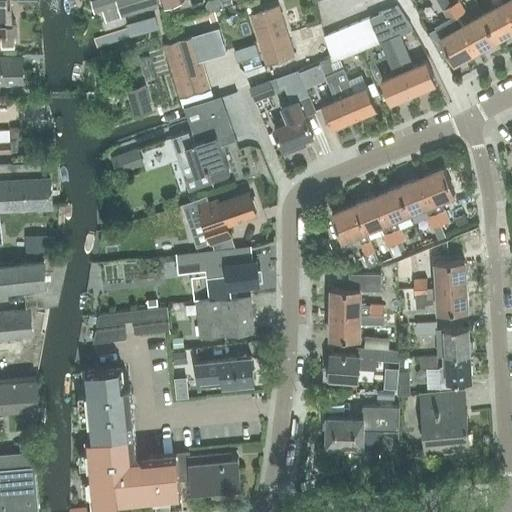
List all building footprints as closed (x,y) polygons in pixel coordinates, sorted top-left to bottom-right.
[(0,0),(0,38),(2,39),(2,44),(16,44),(15,20),(8,20),(7,0),(0,0)] [(94,0),(97,10),(104,8),(108,20),(159,4),(158,0),(94,0)] [(497,39),(483,14),(472,20),(460,0),(458,0),(451,4),(476,50),(497,39)] [(505,2),(504,0),(492,0),(496,7),(483,14),(497,39),(511,30),(511,16),(504,2),(505,2)] [(455,62),(476,50),(451,4),(443,9),(450,20),(428,32),(442,57),(450,53),(455,62)] [(267,64),(295,54),(278,6),(251,16),(267,64)] [(335,61),(341,59),(382,42),(394,38),(401,35),(413,30),(398,6),(326,35),(324,36),(331,55),(333,54),(335,61)] [(183,107),(204,102),(201,91),(210,89),(201,57),(221,50),(215,29),(194,34),(194,35),(165,44),(180,97),(183,107)] [(401,35),(394,38),(414,93),(436,83),(428,60),(414,66),(401,35)] [(395,74),(383,79),(392,102),(414,93),(394,38),(382,42),(391,64),(395,74)] [(344,68),(341,59),(335,61),(333,54),(331,55),(328,56),(354,118),(377,108),(372,97),(367,86),(354,92),(344,68)] [(0,83),(24,83),(23,56),(0,56),(0,83)] [(328,56),(316,61),(319,69),(318,69),(321,78),(326,76),(336,99),(322,105),(332,128),(354,118),(328,56)] [(273,79),(250,87),(254,98),(255,98),(273,91),(272,89),(294,81),(302,100),(284,107),(290,122),(275,128),(283,148),(286,154),(306,145),(304,139),(314,135),(306,116),(316,112),(310,96),(301,73),(299,69),(293,71),(277,77),(273,79)] [(153,109),(146,83),(127,89),(134,114),(153,109)] [(374,83),(367,86),(372,97),(379,95),(374,83)] [(184,133),(172,137),(180,162),(192,158),(198,175),(208,171),(212,182),(226,177),(227,177),(227,176),(228,176),(228,175),(229,175),(229,174),(229,173),(229,172),(230,172),(230,171),(230,170),(229,170),(229,169),(228,164),(222,149),(218,136),(233,130),(226,112),(190,124),(192,130),(184,133)] [(21,126),(10,126),(11,137),(22,137),(21,126)] [(10,130),(0,130),(0,140),(10,140),(10,130)] [(10,140),(0,140),(0,152),(11,152),(10,140)] [(118,173),(142,165),(136,148),(112,157),(118,173)] [(0,176),(51,175),(52,175),(51,160),(0,163),(0,176)] [(444,209),(440,199),(455,194),(444,167),(421,177),(432,203),(441,224),(442,224),(450,220),(445,209),(444,209)] [(51,175),(0,177),(0,206),(52,204),(50,175),(51,175)] [(441,224),(432,203),(421,177),(399,185),(410,212),(424,206),(429,216),(427,216),(432,228),(434,227),(437,235),(445,232),(442,224),(441,224)] [(396,218),(410,212),(399,185),(377,195),(388,221),(400,251),(405,248),(402,240),(405,239),(396,218)] [(219,200),(199,206),(212,244),(214,249),(226,248),(235,247),(232,237),(233,237),(229,223),(257,213),(250,192),(220,202),(219,200)] [(400,251),(388,221),(377,195),(355,204),(366,230),(379,224),(388,246),(393,257),(401,253),(400,251)] [(362,231),(366,230),(355,204),(332,213),(343,239),(356,234),(365,255),(375,252),(376,251),(366,230),(362,231)] [(465,214),(456,218),(459,226),(468,222),(465,214)] [(27,257),(41,257),(41,254),(48,254),(47,237),(40,238),(26,238),(27,257)] [(179,251),(195,250),(195,239),(177,240),(179,251)] [(214,249),(177,253),(179,272),(207,269),(210,300),(232,297),(231,287),(260,284),(257,258),(227,262),(226,248),(214,249)] [(349,251),(338,256),(343,267),(354,262),(349,251)] [(365,255),(360,258),(363,266),(370,266),(379,263),(375,252),(365,255)] [(26,310),(31,310),(30,309),(51,306),(58,258),(45,259),(45,260),(0,264),(0,293),(35,290),(35,293),(25,294),(26,310)] [(437,287),(466,285),(465,260),(435,262),(437,287)] [(381,290),(381,273),(350,273),(349,288),(332,288),(332,313),(360,313),(370,313),(383,313),(383,304),(371,304),(360,304),(360,290),(381,290)] [(414,280),(414,288),(427,287),(426,280),(414,280)] [(437,287),(427,287),(414,288),(415,308),(427,308),(427,305),(438,305),(438,311),(468,309),(466,285),(437,287)] [(210,301),(197,303),(201,339),(255,332),(251,295),(232,297),(210,300),(210,301)] [(167,306),(99,314),(97,325),(169,317),(167,306)] [(31,310),(26,310),(0,313),(0,340),(33,336),(31,310)] [(360,338),(360,313),(332,313),(331,337),(360,338)] [(383,324),(383,313),(370,313),(370,323),(383,324)] [(169,321),(134,325),(135,334),(170,330),(169,321)] [(438,355),(442,355),(471,353),(471,351),(474,349),(473,342),(470,341),(469,327),(437,329),(436,321),(417,322),(418,334),(437,334),(438,355)] [(125,326),(96,330),(94,342),(127,339),(125,326)] [(183,337),(174,338),(174,348),(184,347),(183,337)] [(375,369),(376,359),(400,360),(400,350),(378,349),(378,348),(362,348),(362,356),(331,353),(329,377),(358,380),(359,368),(375,369)] [(183,351),(173,352),(174,364),(184,363),(183,351)] [(462,380),(473,380),(471,353),(442,355),(442,365),(439,365),(440,387),(462,386),(462,380)] [(435,355),(419,356),(419,366),(436,366),(435,355)] [(199,387),(210,386),(254,382),(252,356),(197,361),(199,387)] [(123,368),(85,371),(87,392),(89,392),(92,420),(90,420),(92,438),(87,439),(88,449),(90,449),(91,464),(89,464),(90,475),(93,475),(94,491),(92,491),(93,503),(156,497),(156,495),(171,494),(172,496),(181,495),(180,480),(177,452),(145,455),(145,458),(132,460),(123,368)] [(411,394),(410,370),(399,370),(400,394),(411,394)] [(0,409),(40,406),(38,376),(16,379),(0,380),(0,409)] [(187,388),(175,389),(176,398),(187,397),(187,388)] [(426,448),(470,444),(465,390),(422,394),(426,448)] [(399,431),(399,406),(386,406),(362,405),(362,417),(328,416),(327,445),(363,446),(364,429),(385,430),(399,431)] [(190,450),(177,452),(180,480),(192,479),(193,490),(241,485),(238,457),(222,459),(222,452),(190,456),(190,450)] [(0,511),(40,511),(36,464),(0,467),(0,511)]
